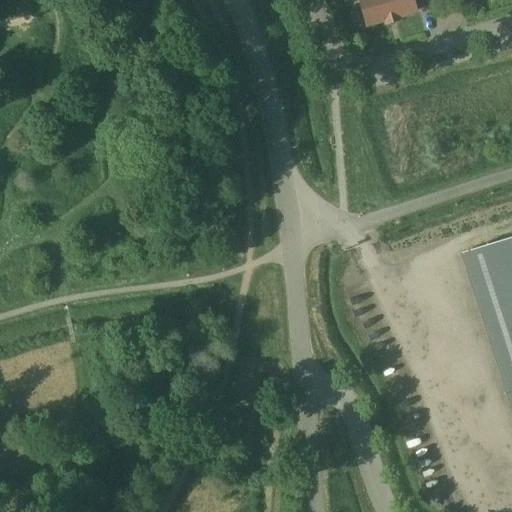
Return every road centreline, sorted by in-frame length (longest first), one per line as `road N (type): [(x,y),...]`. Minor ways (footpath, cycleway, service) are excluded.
road 1 (residential): [(317,511),(289,231)]
road 2 (residential): [(511,24),(335,75),(302,0)]
road 3 (residential): [(289,231),(273,113),(234,0)]
road 4 (residential): [(289,231),(344,229),(511,179)]
